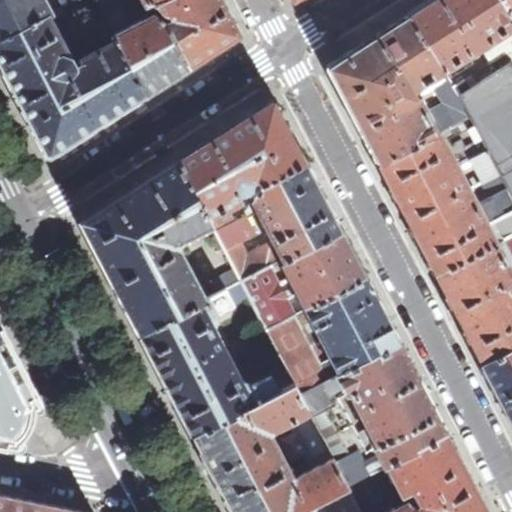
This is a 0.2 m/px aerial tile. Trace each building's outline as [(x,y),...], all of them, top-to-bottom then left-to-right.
[(0,0),(0,37),(49,13),(51,12),(45,0),(0,0)] [(87,17),(101,9),(96,0),(73,0),(72,1),(80,16),(87,17)] [(121,8),(124,0),(96,0),(101,9),(105,17),(121,8)] [(170,17),(190,66),(240,35),(240,32),(238,28),(237,28),(222,0),(148,0),(149,1),(155,2),(158,0),(163,9),(166,10),(172,10),(174,15),(170,17)] [(511,24),(511,14),(502,0),(431,0),(409,15),(444,69),(473,50),(474,51),(487,43),(485,40),(503,30),(511,24)] [(511,0),(502,0),(511,14),(511,0)] [(130,25),(121,8),(105,17),(115,35),(122,32),(123,29),(130,25)] [(117,39),(146,94),(190,66),(170,17),(157,12),(145,19),(140,19),(130,25),(123,29),(122,32),(115,35),(117,39)] [(0,37),(0,60),(48,154),(51,155),(146,94),(117,39),(83,56),(82,59),(83,61),(75,64),(49,13),(0,37)] [(444,69),(409,15),(408,15),(407,14),(329,65),(329,66),(379,162),(380,162),(438,131),(428,111),(416,87),(429,78),(444,69)] [(485,40),(487,43),(496,57),(511,47),(511,43),(503,30),(485,40)] [(428,111),(438,131),(440,131),(472,114),(461,94),(444,69),(429,78),(442,103),(428,111)] [(263,183),(307,161),(275,101),(273,100),(180,159),(181,160),(179,161),(213,223),(217,232),(238,221),(231,206),(244,199),(239,190),(246,190),(248,189),(251,187),(253,185),(254,182),(254,179),(259,176),(263,183)] [(496,242),(498,241),(478,203),(459,167),(451,151),(440,131),(438,131),(380,162),(381,163),(380,164),(436,273),(496,242)] [(483,136),(483,135),(451,151),(459,167),(473,159),(490,150),(483,136)] [(490,150),(473,159),(485,181),(501,172),(490,150)] [(83,221),(141,332),(204,299),(206,298),(181,248),(180,240),(213,223),(179,161),(178,160),(83,221)] [(285,257),(342,228),(324,194),(324,193),(316,178),(307,161),(263,183),(254,197),(261,210),(259,211),(264,221),(265,220),(275,238),(285,257)] [(498,241),(511,233),(511,192),(510,189),(509,187),(478,203),(498,241)] [(238,221),(217,232),(226,247),(240,240),(256,231),(248,216),(238,221)] [(300,292),(308,307),(367,277),(342,228),(285,257),(283,258),(298,288),(300,292)] [(511,252),(511,233),(498,241),(496,242),(504,257),(511,252)] [(240,240),(226,247),(236,268),(242,279),(269,265),(283,258),(285,257),(275,238),(247,252),(240,240)] [(504,257),(496,242),(436,273),(445,290),(446,294),(453,307),(457,312),(482,362),(511,345),(511,274),(511,273),(511,271),(511,267),(507,259),(504,259),(504,257)] [(308,307),(300,292),(296,293),(285,295),(269,265),(242,279),(242,280),(250,294),(267,328),(308,307)] [(217,292),(242,280),(242,279),(236,268),(212,281),(217,292)] [(367,277),(308,307),(324,337),(333,355),(341,370),(400,341),(399,341),(400,340),(392,325),(393,325),(386,312),(367,277)] [(206,298),(204,299),(214,319),(216,312),(250,294),(242,280),(217,292),(206,298)] [(141,332),(195,435),(256,403),(246,382),(214,319),(204,299),(141,332)] [(338,371),(341,370),(333,355),(322,361),(313,343),(324,337),(308,307),(267,328),(284,360),(296,382),(300,390),(338,371)] [(0,439),(18,443),(19,439),(23,435),(27,431),(30,426),(32,421),(34,415),(35,410),(35,404),(38,402),(0,327),(0,439)] [(386,464),(388,463),(447,432),(447,431),(441,418),(436,410),(421,379),(421,380),(402,343),(400,340),(399,341),(400,341),(341,370),(338,371),(349,392),(353,390),(363,407),(361,412),(367,422),(371,423),(373,428),(380,441),(376,444),(386,464)] [(511,345),(482,362),(506,409),(511,420),(511,345)] [(254,384),(246,382),(256,403),(296,382),(284,360),(269,368),(272,374),(254,384)] [(338,371),(300,390),(310,409),(334,456),(348,483),(362,476),(377,468),(386,464),(376,444),(380,441),(373,428),(369,426),(360,432),(341,396),(349,392),(338,371)] [(195,435),(234,511),(293,511),(305,505),(348,483),(334,456),(304,471),(294,476),(276,440),(268,437),(264,439),(262,435),(289,420),(310,409),(300,390),(296,382),(256,403),(195,435)] [(304,471),(334,456),(310,409),(289,420),(295,432),(283,438),(293,457),(296,456),(304,471)] [(417,505),(421,511),(487,511),(489,511),(448,433),(447,434),(447,432),(388,463),(402,490),(406,491),(414,487),(423,503),(419,505),(417,505)] [(362,476),(375,501),(390,493),(377,468),(362,476)] [(348,483),(363,511),(385,511),(385,510),(383,506),(379,508),(375,501),(362,476),(348,483)] [(363,511),(348,483),(305,505),(309,511),(363,511)] [(89,511),(41,502),(0,494),(0,511),(89,511)] [(385,511),(421,511),(417,505),(419,505),(409,501),(397,507),(393,506),(385,510),(385,511)]
